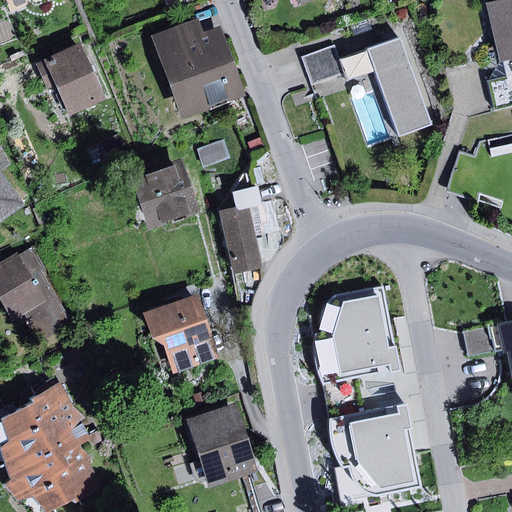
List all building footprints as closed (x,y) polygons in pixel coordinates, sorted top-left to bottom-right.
[(511,0),(502,0),(488,4),(506,78),(511,76),(511,0)] [(198,18),(153,34),(182,118),(246,96),(222,27),(204,34),(198,18)] [(400,137),(433,125),(401,38),(339,60),(344,74),(346,82),(376,71),(400,137)] [(105,98),(80,45),(35,65),(47,91),(57,87),(69,114),(105,98)] [(344,74),(339,60),(334,46),(301,58),(311,86),(344,74)] [(511,107),(511,76),(506,78),(488,82),(494,111),(511,107)] [(491,151),(511,149),(511,134),(490,135),(491,151)] [(117,135),(102,143),(110,159),(125,152),(117,135)] [(261,137),(248,143),(253,153),(266,147),(261,137)] [(224,140),(197,150),(204,168),(231,158),(224,140)] [(2,146),(0,147),(0,171),(0,172),(12,166),(2,146)] [(183,161),(131,177),(148,231),(200,215),(183,161)] [(0,222),(24,206),(20,200),(30,193),(12,166),(11,165),(0,172),(0,171),(0,222)] [(232,192),(236,209),(262,203),(258,187),(232,192)] [(220,213),(235,275),(264,269),(257,236),(280,230),(273,201),(262,203),(236,209),(220,213)] [(31,243),(0,260),(0,302),(12,324),(34,311),(49,336),(71,323),(39,269),(44,266),(31,243)] [(320,374),(324,384),(399,370),(383,288),(336,297),(328,304),(324,313),(322,323),(322,334),(316,334),(316,339),(315,347),(315,354),(316,361),(317,368),(320,374)] [(197,294),(143,312),(152,339),(163,345),(173,374),(219,358),(197,294)] [(511,320),(499,323),(504,350),(505,353),(508,352),(511,372),(511,320)] [(504,350),(499,323),(462,330),(467,357),(504,350)] [(34,497),(46,511),(49,511),(103,487),(89,461),(93,459),(80,447),(92,440),(81,420),(86,417),(74,407),(61,383),(33,400),(35,404),(3,420),(10,442),(1,448),(11,481),(4,485),(18,502),(34,497)] [(188,419),(210,488),(257,473),(236,405),(188,419)] [(422,488),(407,405),(330,419),(329,424),(329,431),(329,437),(330,445),(332,451),(335,457),(338,463),(341,467),(334,468),(342,510),(357,506),(355,499),(422,488)]
